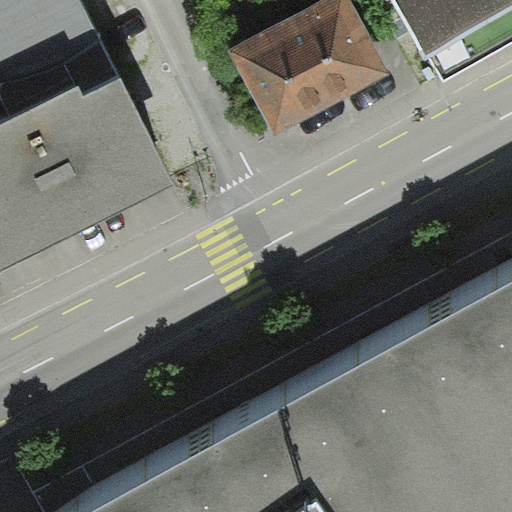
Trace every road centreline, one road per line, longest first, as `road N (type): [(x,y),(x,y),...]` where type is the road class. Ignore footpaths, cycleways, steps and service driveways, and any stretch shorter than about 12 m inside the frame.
road 1 (primary): [(0,382),(273,239)]
road 2 (primary): [(273,239),(511,112)]
road 3 (residential): [(273,239),(154,0)]
